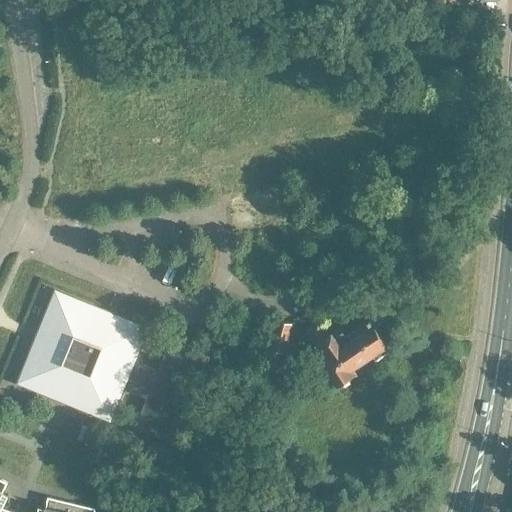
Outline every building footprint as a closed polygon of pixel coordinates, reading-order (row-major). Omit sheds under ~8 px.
[(423,117),(394,123),(401,163),(430,157),(423,117)] [(394,123),(370,127),(376,167),(401,163),(394,123)] [(370,127),(346,132),(353,171),(376,167),(370,127)] [(346,132),(324,136),(330,176),(353,171),(346,132)] [(324,136),(303,140),(309,179),(330,176),(324,136)] [(303,140),(281,144),(288,183),(309,179),(303,140)] [(211,154),(210,192),(235,192),(234,153),(211,154)] [(165,154),(143,155),(143,193),(165,193),(165,154)] [(187,154),(165,154),(165,193),(189,193),(187,154)] [(211,154),(187,154),(189,193),(210,192),(211,154)] [(97,173),(93,173),(93,186),(97,186),(97,194),(120,194),(120,155),(98,155),(97,173)] [(121,155),(120,196),(143,195),(143,193),(143,155),(121,155)] [(131,362),(144,330),(58,295),(22,381),(109,417),(122,385),(149,396),(136,428),(176,445),(212,358),(171,341),(158,373),(131,362)] [(280,320),(271,349),(283,353),(291,324),(282,321),(280,320)] [(343,331),(335,336),(333,333),(328,336),(319,323),(306,331),(319,351),(315,353),(338,387),(342,384),(345,385),(350,381),(351,378),(356,374),(353,369),(372,356),(376,362),(391,351),(379,333),(379,330),(376,326),(374,325),(370,320),(346,336),(343,331)] [(56,499),(48,497),(45,508),(53,510),(56,499)] [(64,501),(56,499),(53,510),(61,511),(64,501)] [(69,511),(72,502),(64,501),(61,511),(69,511)] [(77,511),(80,504),(72,502),(69,511),(77,511)]
